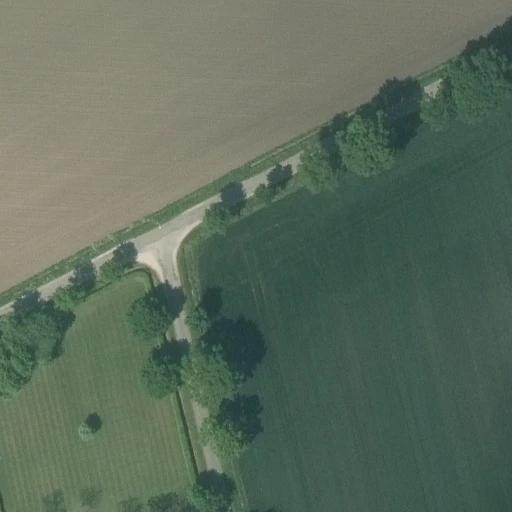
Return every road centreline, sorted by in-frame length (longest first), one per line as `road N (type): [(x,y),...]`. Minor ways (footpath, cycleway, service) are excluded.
road 1 (unclassified): [(158,237),(511,53)]
road 2 (unclassified): [(223,511),(158,237)]
road 3 (unclassified): [(0,319),(158,237)]
